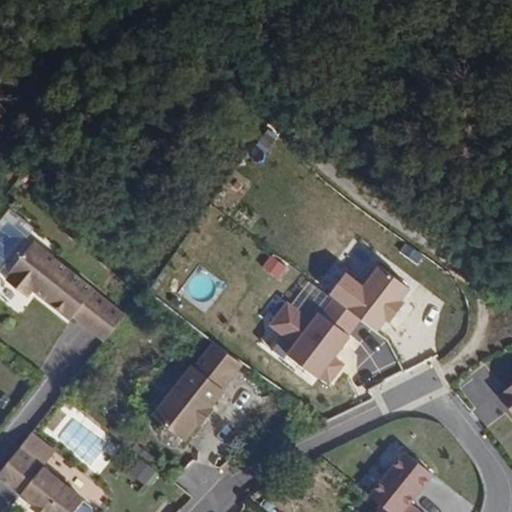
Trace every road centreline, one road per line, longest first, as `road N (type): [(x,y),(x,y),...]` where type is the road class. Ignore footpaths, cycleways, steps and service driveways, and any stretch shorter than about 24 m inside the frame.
road 1 (residential): [(494,511),(498,490),(488,458),(429,386),(272,466),(213,511)]
road 2 (unknown): [(0,456),(54,383),(74,338)]
